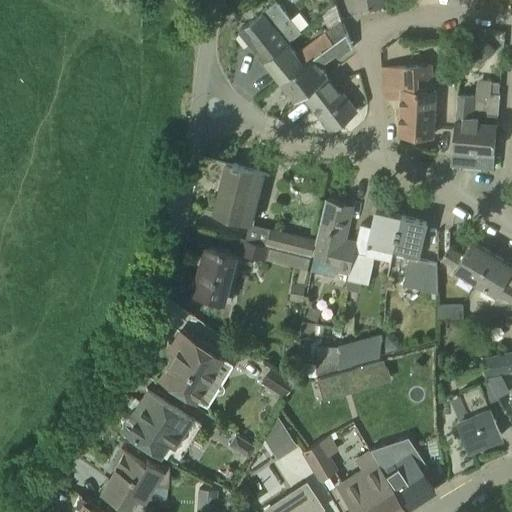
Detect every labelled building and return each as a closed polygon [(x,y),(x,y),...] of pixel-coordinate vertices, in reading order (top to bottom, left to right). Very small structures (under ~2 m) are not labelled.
[(288,17),(277,2),(274,4),(273,3),(272,4),(273,5),(240,30),(265,60),(288,43),(280,33),(293,23),(288,17)] [(336,3),(327,11),(323,14),(333,27),(326,32),(297,54),(288,43),(265,60),(281,81),(346,32),(347,32),(342,21),(336,3)] [(450,35),(450,40),(463,41),(464,29),(461,29),(457,29),(451,28),(451,31),(450,35)] [(347,32),(346,32),(281,81),(290,92),(303,82),(308,88),(326,74),(319,64),(336,53),(339,57),(352,47),(347,33),(347,32)] [(465,33),(463,52),(473,53),(479,46),(472,41),(473,33),(465,33)] [(479,46),(473,53),(471,54),(482,65),(498,48),(488,38),(479,46)] [(402,98),(400,133),(434,135),(436,91),(433,90),(432,65),(384,67),(386,98),(402,98)] [(303,82),(290,92),(298,102),(305,96),(331,130),(357,110),(346,96),(344,98),(326,74),(308,88),(303,82)] [(492,82),(491,93),(458,90),(451,163),(493,167),(501,83),(492,82)] [(253,224),(266,175),(270,176),(270,175),(238,167),(239,165),(233,164),(233,166),(227,164),(222,183),(225,184),(222,195),(219,194),(214,213),(237,219),(253,224)] [(326,198),(317,240),(315,253),(340,259),(338,268),(349,271),(355,250),(357,241),(345,238),(353,207),(342,205),(343,202),(326,198)] [(393,253),(402,216),(376,210),(367,253),(355,250),(349,271),(349,277),(369,282),(375,256),(391,260),(393,253)] [(403,284),(438,292),(437,263),(419,258),(427,222),(402,216),(393,253),(409,257),(403,284)] [(314,255),(315,253),(317,240),(272,230),(269,245),(314,255)] [(463,255),(449,246),(450,230),(438,230),(439,258),(456,268),(450,277),(460,282),(465,274),(477,281),(493,254),(471,241),(463,255)] [(268,247),(269,245),(245,240),(244,240),(241,255),(265,261),(265,259),(268,247)] [(206,247),(202,263),(194,294),(221,300),(225,284),(229,285),(237,255),(206,247)] [(310,258),(268,247),(265,259),(300,268),(297,283),(304,284),(310,258)] [(480,295),(493,303),(511,303),(511,301),(511,265),(493,254),(477,281),(486,286),(480,295)] [(305,284),(304,284),(297,283),(292,282),(289,300),(303,302),(305,284)] [(440,319),(463,318),(463,305),(440,306),(440,319)] [(309,307),(306,316),(319,320),(322,311),(309,307)] [(206,406),(232,363),(181,332),(175,342),(180,345),(160,377),(206,406)] [(381,354),(382,332),(339,343),(339,345),(338,367),(381,354)] [(386,346),(386,352),(397,349),(397,347),(398,347),(398,340),(394,334),(386,333),(385,346),(386,346)] [(338,367),(339,345),(299,344),(297,360),(303,360),(302,378),(319,372),(338,367)] [(501,373),(511,371),(511,352),(483,359),(487,376),(501,373)] [(261,381),(284,395),(292,380),(270,367),(261,381)] [(342,380),(338,367),(319,372),(325,393),(362,382),(360,375),(342,380)] [(487,376),(489,380),(496,394),(497,396),(497,397),(498,397),(510,391),(501,373),(487,376)] [(456,419),(459,427),(461,426),(470,448),(475,446),(476,448),(487,444),(486,442),(502,435),(487,400),(497,396),(489,380),(460,391),(469,414),(456,419)] [(147,388),(139,401),(130,414),(128,414),(126,415),(125,415),(124,416),(123,417),(122,418),(122,419),(122,420),(121,421),(121,422),(121,423),(122,424),(122,426),(123,426),(121,429),(159,453),(176,462),(201,423),(147,388)] [(261,438),(273,458),(291,446),(279,427),(261,438)] [(228,444),(248,457),(255,446),(235,433),(228,444)] [(320,477),(337,467),(329,455),(338,449),(329,434),(303,450),(320,477)] [(110,463),(114,465),(99,489),(127,506),(134,493),(143,498),(162,467),(145,456),(143,459),(121,446),(110,463)] [(388,450),(375,459),(405,507),(434,489),(421,470),(417,473),(409,461),(398,468),(388,450)] [(398,511),(405,507),(375,459),(335,484),(353,511),(398,511)] [(198,511),(217,511),(219,489),(200,488),(198,511)] [(319,511),(318,510),(323,507),(315,495),(306,501),(313,511),(319,511)]
